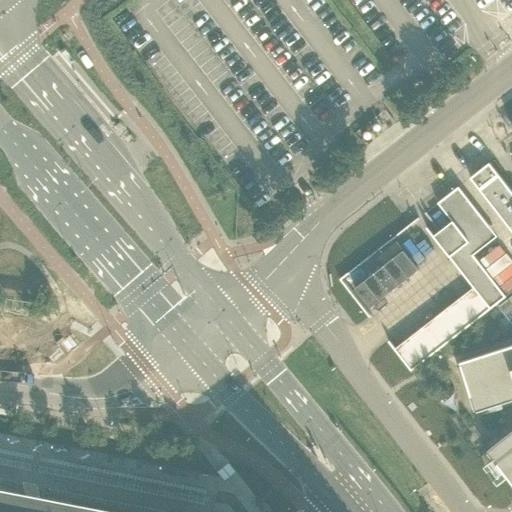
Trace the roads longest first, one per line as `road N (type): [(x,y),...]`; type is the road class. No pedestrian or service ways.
road 1 (unclassified): [(224,319),(326,218),(511,76)]
road 2 (unclassified): [(224,319),(0,51)]
road 3 (unclassified): [(0,126),(190,352)]
road 4 (unclassified): [(0,385),(80,401),(132,398),(190,352)]
